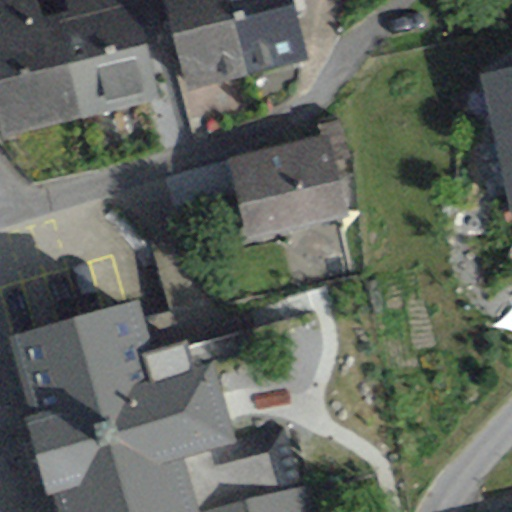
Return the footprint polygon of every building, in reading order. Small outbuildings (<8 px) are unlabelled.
[(0,0),(0,105),(7,134),(79,116),(56,23),(42,27),(35,0),(0,0)] [(68,0),(73,19),(56,23),(79,116),(151,98),(132,23),(126,0),(68,0)] [(126,0),(132,23),(142,21),(137,0),(126,0)] [(183,41),(194,85),(246,73),(228,0),(172,0),(178,23),(183,41)] [(228,0),(246,73),(300,59),(289,15),(304,11),(301,0),(228,0)] [(165,26),(170,44),(183,41),(178,23),(165,26)] [(511,87),(483,93),(511,237),(511,87)] [(334,121),(319,124),(323,142),(240,163),(257,232),(344,210),(333,162),(344,159),(334,121)] [(283,430),(301,492),(303,491),(309,511),(343,511),(383,501),(328,310),(256,330),(262,351),(204,368),(207,376),(157,390),(135,314),(15,348),(38,426),(32,428),(52,496),(57,494),(62,511),(191,511),(177,461),(283,430)] [(177,461),(191,511),(230,511),(301,492),(283,430),(177,461)] [(309,511),(303,491),(301,492),(230,511),(309,511)]
